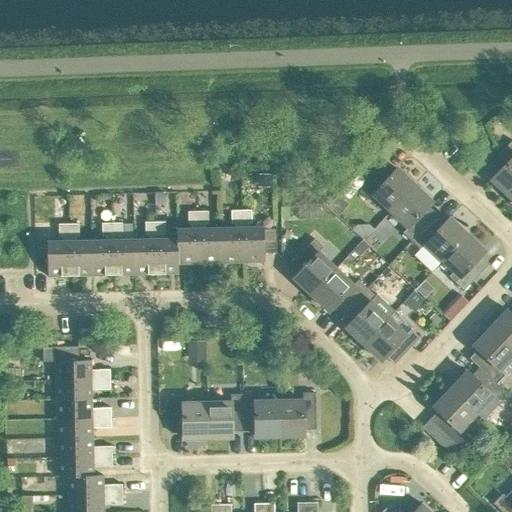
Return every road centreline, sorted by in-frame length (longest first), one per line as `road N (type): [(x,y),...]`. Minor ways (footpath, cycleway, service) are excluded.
road 1 (residential): [(145,301),(273,303),(343,365),(361,398)]
road 2 (residential): [(158,466),(359,461)]
road 3 (residential): [(511,271),(405,382),(361,398)]
road 4 (residential): [(145,301),(148,451),(158,466)]
road 5 (residential): [(511,238),(401,135)]
road 6 (residential): [(0,304),(145,301)]
road 7 (residential): [(359,461),(410,465),(462,511)]
